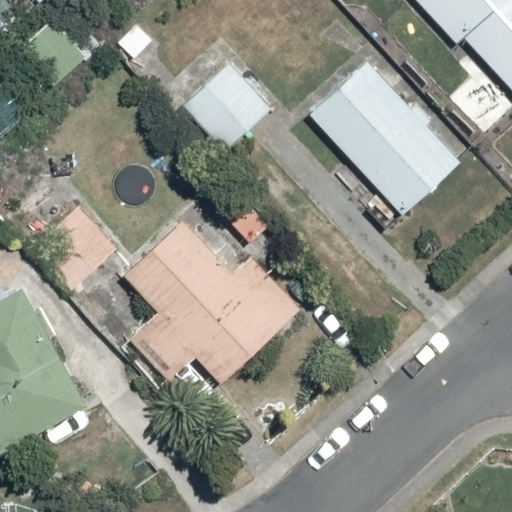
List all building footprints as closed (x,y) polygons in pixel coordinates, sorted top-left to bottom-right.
[(0,0),(0,48),(3,46),(9,53),(61,7),(53,0),(0,0)] [(511,83),(511,0),(422,0),(456,37),(463,30),(511,83)] [(272,106),(228,57),(184,96),(227,145),(272,106)] [(464,162),(370,57),(313,109),(407,213),(464,162)] [(120,246),(79,199),(33,239),(74,287),(120,246)] [(237,269),(189,218),(130,273),(163,308),(129,340),(169,381),(200,352),(228,381),(305,308),(253,254),(237,269)] [(17,279),(0,288),(0,453),(88,404),(17,279)]
